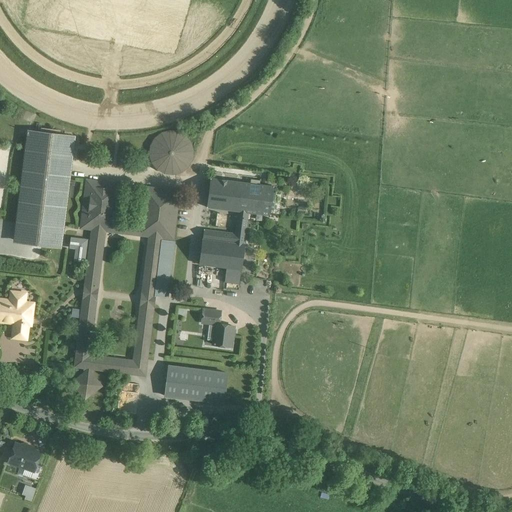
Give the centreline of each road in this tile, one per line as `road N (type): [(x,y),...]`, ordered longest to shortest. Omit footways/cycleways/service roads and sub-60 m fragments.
road 1 (unclassified): [(470,511),(238,433),(123,433),(0,403)]
road 2 (unknown): [(278,0),(229,76),(179,106),(116,118),(48,96),(0,58)]
